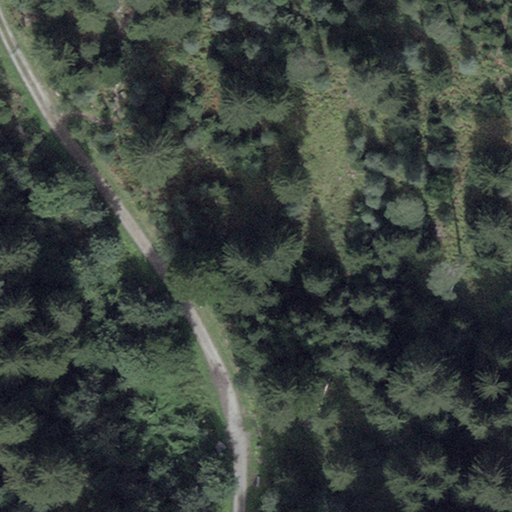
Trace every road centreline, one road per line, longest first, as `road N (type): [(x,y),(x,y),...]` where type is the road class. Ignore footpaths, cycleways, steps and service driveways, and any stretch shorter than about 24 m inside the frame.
road 1 (track): [(62,126),(204,352),(234,443),(237,511)]
road 2 (track): [(62,126),(0,4)]
